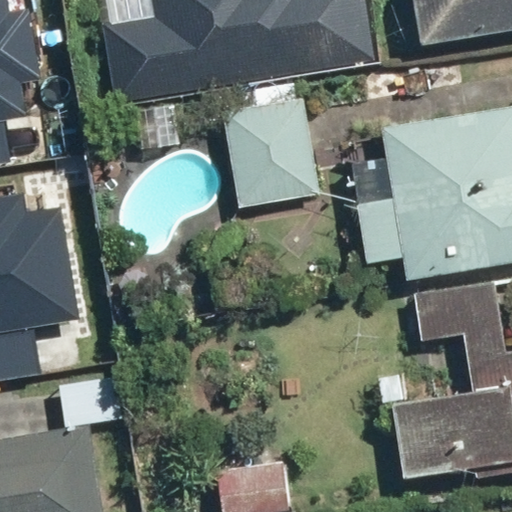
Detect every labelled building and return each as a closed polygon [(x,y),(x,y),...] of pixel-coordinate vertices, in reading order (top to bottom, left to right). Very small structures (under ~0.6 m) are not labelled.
[(0,0),(0,159),(14,157),(8,117),(30,113),(24,71),(43,68),(35,11),(16,13),(13,0),(0,0)] [(120,0),(100,4),(116,94),(378,47),(369,0),(120,0)] [(511,37),(511,0),(398,0),(409,55),(511,38),(511,37)] [(301,104),(214,117),(228,215),(315,203),(301,104)] [(511,110),(373,136),(400,286),(511,265),(511,110)] [(0,182),(0,368),(42,362),(36,318),(79,312),(63,199),(34,203),(31,179),(0,182)] [(502,324),(493,325),(485,286),(403,301),(411,347),(456,339),(468,400),(381,415),(396,497),(511,476),(511,354),(508,355),(502,324)] [(80,383),(52,387),(58,429),(112,422),(102,341),(75,344),(80,383)] [(0,511),(93,511),(83,432),(0,443),(0,511)] [(280,511),(275,459),(213,465),(217,511),(280,511)]
